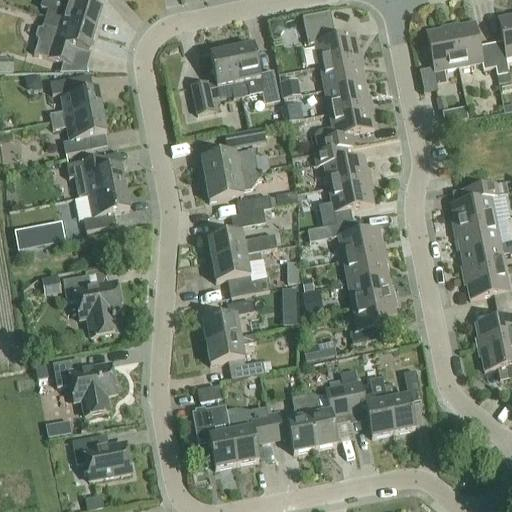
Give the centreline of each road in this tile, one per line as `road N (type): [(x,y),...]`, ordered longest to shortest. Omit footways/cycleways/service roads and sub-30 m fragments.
road 1 (residential): [(202,511),(174,481),(157,390),(169,199),(146,46),(163,30),(297,0)]
road 2 (residential): [(511,443),(448,386),(416,228),(419,159),(388,4)]
road 3 (residential): [(454,511),(437,492),(408,483),(251,511)]
